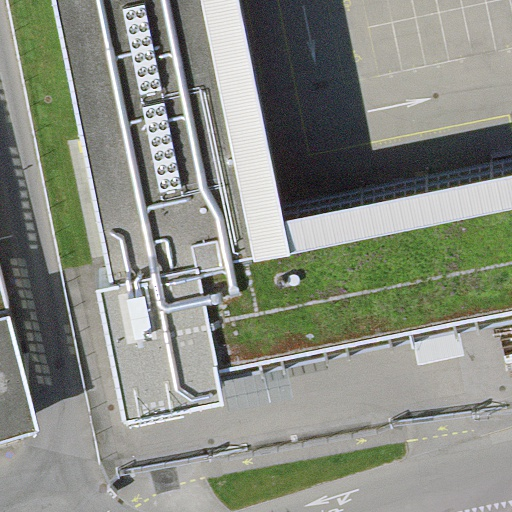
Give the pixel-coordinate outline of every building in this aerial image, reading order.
[(114,256),(253,234),(204,0),(61,0),(89,136),(114,256)] [(511,146),(284,193),(244,0),(204,0),(253,234),(307,223),(511,181),(511,146)] [(253,234),(278,349),(413,324),(419,352),(463,343),(457,314),(511,303),(511,181),(307,223),(253,234)] [(278,349),(253,234),(114,256),(98,259),(123,392),(221,374),(219,361),(278,349)] [(0,298),(12,295),(0,245),(0,298)] [(0,426),(42,416),(12,295),(0,298),(0,426)]
